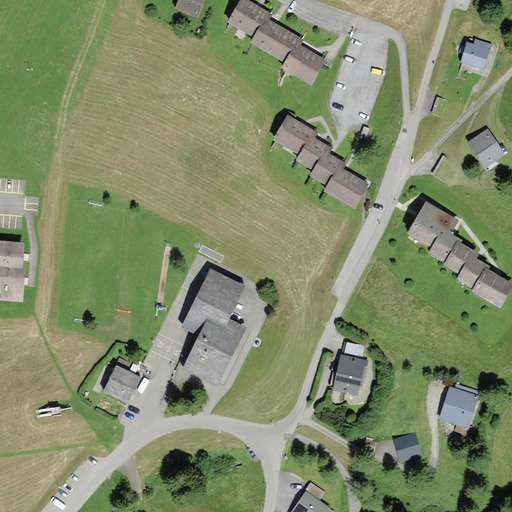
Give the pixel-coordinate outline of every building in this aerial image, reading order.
[(179,0),(177,9),(198,17),(204,0),(179,0)] [(243,0),(241,0),(229,22),(255,38),(252,43),(287,63),(284,68),(311,84),(324,61),(299,46),(302,41),(268,21),(271,16),(243,0)] [(474,45),(467,43),(461,62),(483,69),(491,45),(476,40),(474,45)] [(288,117),(275,141),(301,155),(298,161),(314,171),(311,176),(329,186),(326,190),(354,206),(366,184),(341,169),(344,163),(328,154),(331,149),(314,139),(317,134),(288,117)] [(488,131),(470,143),(486,166),(503,155),(488,131)] [(457,221),(427,204),(410,234),(433,247),(430,253),(448,263),(446,266),(462,275),(459,280),(475,289),(473,292),(500,307),(511,286),(487,272),(489,268),(475,260),(478,255),(459,245),(461,241),(449,235),(457,221)] [(23,245),(0,243),(0,299),(22,301),(25,270),(21,269),(23,245)] [(200,338),(182,372),(214,389),(246,328),(230,319),(245,290),(216,274),(211,272),(181,328),(200,338)] [(368,361),(341,354),(333,390),(359,397),(368,361)] [(140,378),(117,367),(105,392),(127,403),(140,378)] [(480,396),(449,387),(439,420),(469,430),(480,396)] [(403,457),(418,453),(413,435),(397,439),(403,457)] [(326,511),(329,508),(307,493),(293,511),(326,511)]
